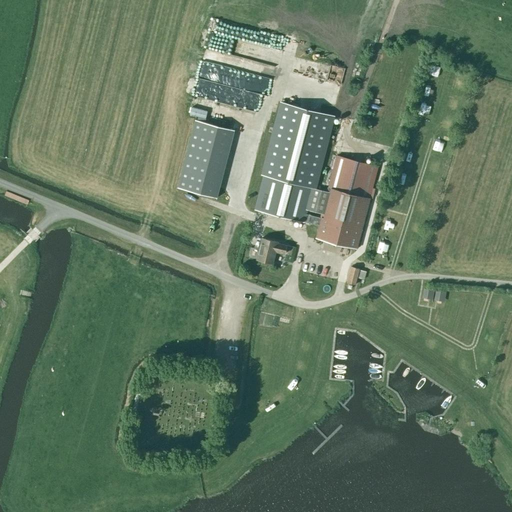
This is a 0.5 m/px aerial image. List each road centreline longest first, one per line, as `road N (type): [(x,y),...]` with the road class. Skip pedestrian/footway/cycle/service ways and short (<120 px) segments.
road 1 (unclassified): [(511,284),(412,276),(306,305),(0,183)]
road 2 (track): [(262,108),(276,92),(338,106),(360,100),(397,0)]
road 3 (track): [(369,288),(468,347),(492,283)]
